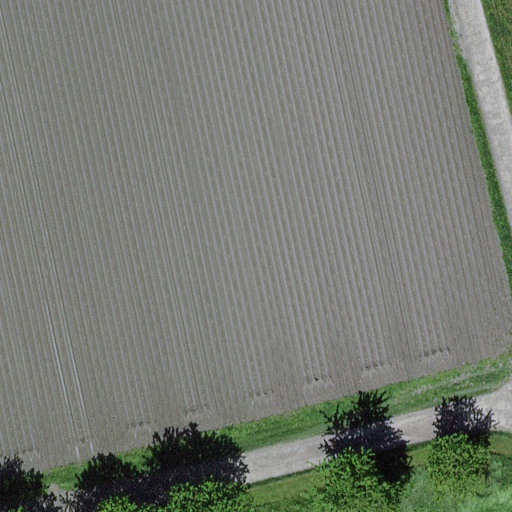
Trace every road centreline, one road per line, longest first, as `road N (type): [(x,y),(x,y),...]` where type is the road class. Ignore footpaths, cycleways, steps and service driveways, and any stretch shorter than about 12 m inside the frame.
road 1 (track): [(511,408),(64,511)]
road 2 (track): [(464,0),(511,184)]
